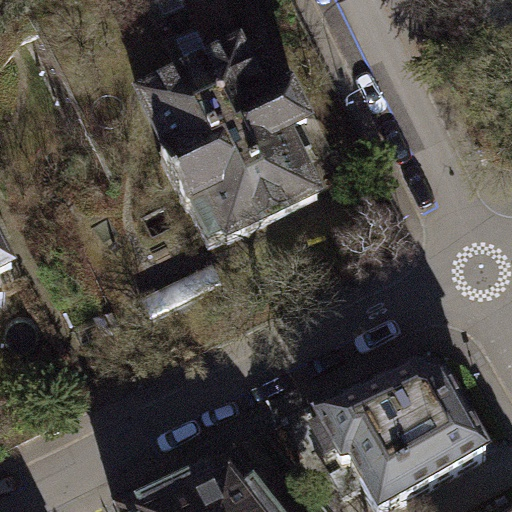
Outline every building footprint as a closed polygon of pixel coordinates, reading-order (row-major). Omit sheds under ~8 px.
[(428,0),(443,29),(478,12),(472,0),(428,0)] [(136,101),(209,252),(317,199),(288,139),(306,130),(262,40),(136,101)] [(0,274),(10,269),(0,248),(0,274)] [(352,473),(373,511),(397,511),(485,460),(443,389),(416,381),(314,428),(344,476),(352,473)] [(264,511),(232,472),(144,511),(264,511)]
